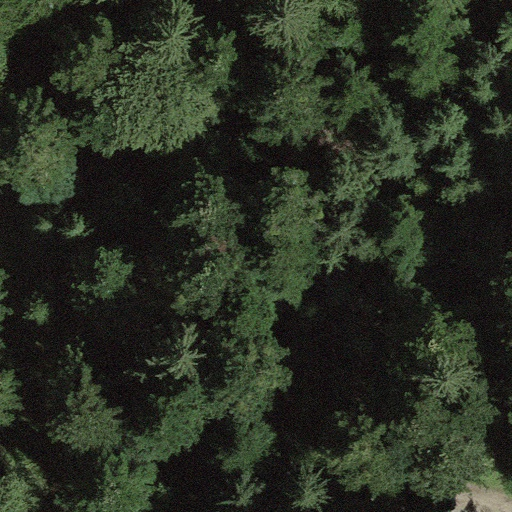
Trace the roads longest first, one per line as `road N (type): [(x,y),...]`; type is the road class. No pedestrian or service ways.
road 1 (track): [(510,511),(485,339),(448,246),(398,175),(344,136),(279,112),(238,112),(179,125),(80,172),(0,185)]
road 2 (track): [(480,511),(418,501),(360,511)]
